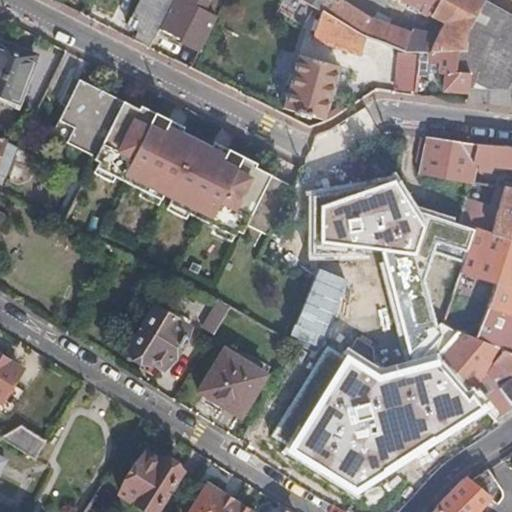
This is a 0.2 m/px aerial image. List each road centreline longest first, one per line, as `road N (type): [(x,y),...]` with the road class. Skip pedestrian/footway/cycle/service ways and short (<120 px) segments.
road 1 (residential): [(17,0),(309,147),(386,111),(511,125)]
road 2 (residential): [(322,511),(0,313)]
road 3 (residential): [(511,428),(462,460),(413,511)]
